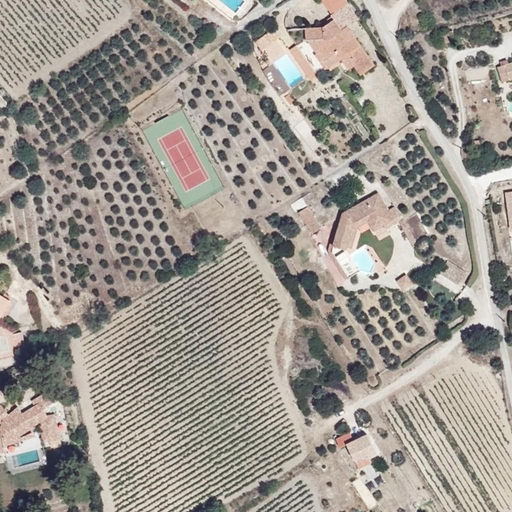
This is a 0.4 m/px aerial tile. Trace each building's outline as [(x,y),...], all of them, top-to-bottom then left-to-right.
[(322,0),(330,13),(347,4),(344,0),(322,0)] [(328,24),(308,25),(336,64),(348,58),(361,77),(380,68),(350,27),(359,21),(348,8),(328,24)] [(279,95),(302,80),(270,30),(255,39),(271,64),(262,70),(279,95)] [(299,43),(290,47),(307,80),(315,76),(299,43)] [(381,241),(403,227),(384,190),(344,211),(333,252),(350,257),(366,235),(381,241)] [(299,210),(311,234),(321,228),(309,205),(299,210)] [(408,273),(397,277),(401,289),(412,284),(408,273)] [(2,404),(0,405),(0,462),(1,462),(0,460),(0,450),(5,449),(4,444),(22,440),(21,433),(27,432),(38,424),(44,448),(63,443),(62,442),(59,425),(46,406),(56,399),(50,390),(42,392),(31,399),(33,405),(22,412),(18,406),(8,412),(2,404)] [(368,435),(340,441),(361,468),(379,454),(368,435)]
